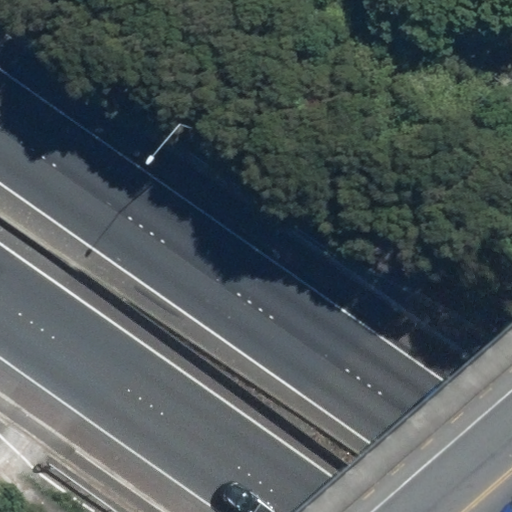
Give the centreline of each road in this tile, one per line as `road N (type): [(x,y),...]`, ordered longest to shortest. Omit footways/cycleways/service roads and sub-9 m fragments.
road 1 (motorway): [(0,90),(511,448)]
road 2 (motorway): [(353,511),(0,264)]
road 3 (secondary): [(411,511),(511,426)]
